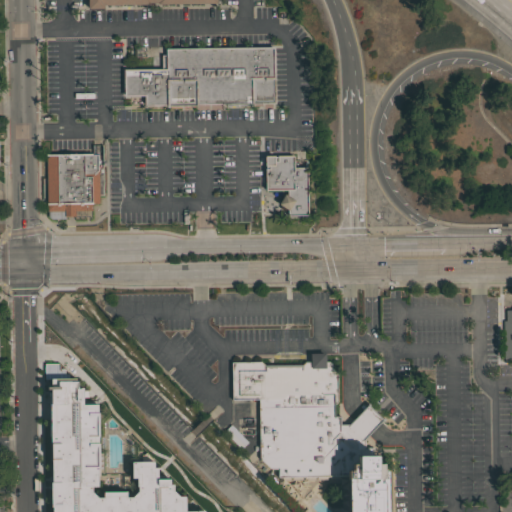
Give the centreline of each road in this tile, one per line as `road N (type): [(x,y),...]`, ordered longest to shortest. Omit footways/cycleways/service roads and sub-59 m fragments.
road 1 (motorway): [(494,240),(439,229),(396,203),(376,170),(372,129),(386,92),(416,63),(469,52),(511,70)]
road 2 (primary): [(25,273),(281,273)]
road 3 (residential): [(20,0),(25,251)]
road 4 (residential): [(25,273),(27,511)]
road 5 (motorway): [(351,84),(352,244)]
road 6 (primary): [(356,272),(511,267)]
road 7 (primary): [(274,245),(146,246)]
road 8 (primary): [(146,246),(25,251)]
